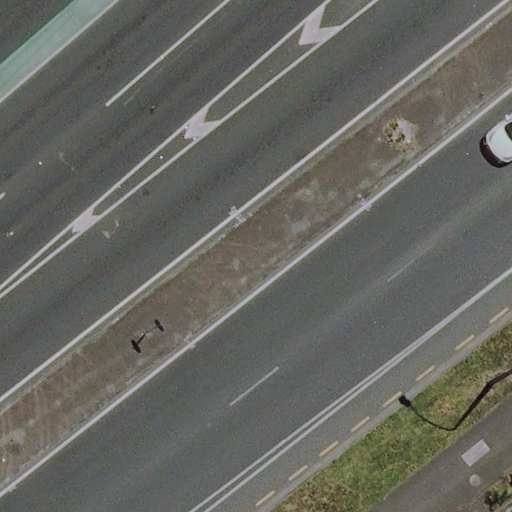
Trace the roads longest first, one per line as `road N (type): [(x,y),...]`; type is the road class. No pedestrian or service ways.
road 1 (primary): [(511,184),(77,511)]
road 2 (primary): [(0,253),(300,0)]
